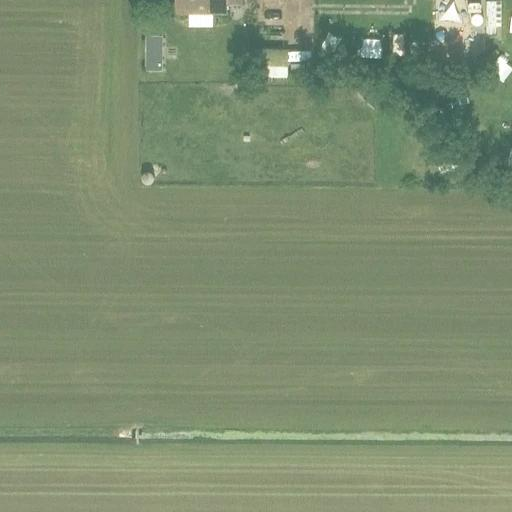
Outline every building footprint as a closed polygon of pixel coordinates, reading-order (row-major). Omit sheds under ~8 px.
[(242,0),(176,0),(176,13),(227,14),(227,5),(242,5),(242,0)] [(272,30),(289,29),(288,0),(266,0),(267,5),(271,4),(272,30)] [(500,24),(500,0),(488,0),(474,0),(474,24),(500,24)] [(154,37),(155,68),(169,67),(168,37),(154,37)] [(254,65),(288,66),(288,49),(254,48),(254,65)] [(490,77),(506,84),(511,69),(511,63),(499,58),(490,77)] [(443,152),(437,162),(450,170),(456,160),(443,152)]
